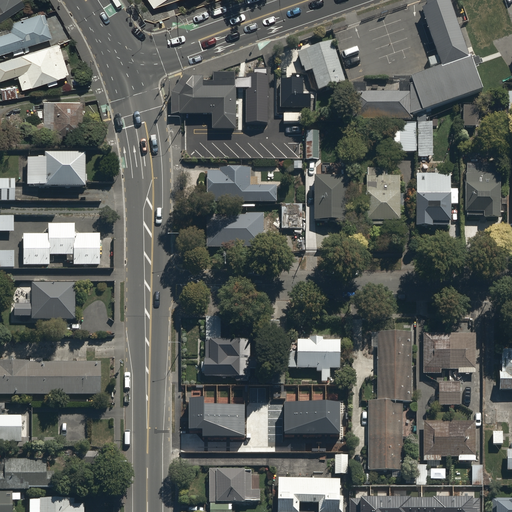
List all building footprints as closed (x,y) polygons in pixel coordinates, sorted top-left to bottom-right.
[(0,0),(0,22),(23,8),(17,0),(0,0)] [(148,0),(155,9),(168,0),(148,0)] [(469,63),(449,6),(443,8),(440,0),(437,0),(425,4),(428,13),(421,15),(441,71),(411,82),(412,86),(398,86),(398,96),(367,96),(367,88),(353,88),(353,125),(390,125),(390,153),(400,153),(400,156),(418,156),(418,160),(432,160),(432,125),(426,125),(426,116),(482,96),(471,62),(469,63)] [(511,22),(504,0),(490,0),(464,9),(479,52),(495,47),(494,43),(511,36),(511,22)] [(0,56),(51,40),(47,26),(44,15),(8,27),(11,34),(0,37),(0,56)] [(58,45),(0,63),(0,83),(17,78),(22,93),(69,78),(63,62),(68,60),(66,52),(61,53),(58,45)] [(346,87),(333,46),(298,57),(305,77),(313,75),(320,95),(346,87)] [(500,60),(493,64),(488,55),(481,58),(490,76),(504,68),(500,60)] [(269,128),(269,79),(268,79),(268,71),(257,71),(257,79),(247,79),(247,109),(244,109),(244,113),(247,113),(247,128),(269,128)] [(236,76),(213,76),(213,86),(204,86),(204,84),(194,80),(191,83),(185,79),(174,93),(172,96),(177,119),(213,119),(213,135),(237,134),(237,91),(236,91),(236,76)] [(303,79),(281,79),(281,107),(310,107),(310,94),(303,94),(303,79)] [(82,104),(44,105),(44,138),(82,138),(82,104)] [(478,111),(463,111),(463,132),(478,132),(478,111)] [(320,133),(307,133),(307,163),(320,163),(320,133)] [(301,135),(263,135),(263,157),(301,157),(301,135)] [(86,158),(45,157),(45,162),(28,162),(27,190),(45,190),(45,192),(86,192),(86,187),(87,187),(87,180),(85,179),(86,158)] [(477,163),(468,163),(468,168),(467,168),(467,179),(465,179),(464,218),(466,218),(466,221),(484,221),(484,224),(500,224),(501,179),(498,179),(499,168),(488,168),(488,159),(477,159),(477,163)] [(388,171),(368,171),(367,229),(400,230),(400,227),(401,227),(402,198),(401,198),(401,181),(388,181),(388,171)] [(220,175),(209,175),(209,208),(277,207),(277,190),(251,190),(251,173),(220,173),(220,175)] [(451,178),(416,178),(416,232),(433,232),(433,230),(448,230),(448,227),(451,227),(451,178)] [(349,180),(315,180),(315,226),(336,226),(336,228),(349,228),(349,180)] [(0,204),(15,205),(15,181),(0,181),(0,204)] [(264,233),(265,213),(208,213),(208,248),(262,248),(263,233),(264,233)] [(0,235),(14,236),(13,218),(0,218),(0,235)] [(48,237),(23,237),(23,269),(50,269),(50,259),(67,259),(67,263),(73,263),(73,269),(100,269),(100,237),(75,237),(75,228),(48,227),(48,237)] [(0,271),(14,271),(14,253),(0,253),(0,271)] [(75,288),(31,288),(31,307),(12,307),(12,321),(32,321),(32,325),(66,325),(66,331),(80,331),(80,324),(75,325),(75,288)] [(222,320),(207,321),(207,366),(203,366),(203,383),(212,383),(212,382),(236,382),(236,384),(249,384),(248,381),(251,381),(251,372),(258,372),(258,362),(251,362),(251,344),(222,344),(222,320)] [(280,357),(280,325),(266,325),(266,357),(280,357)] [(412,336),(378,336),(378,405),(369,405),(369,475),(404,475),(404,407),(412,407),(412,336)] [(476,338),(424,337),(423,378),(441,378),(442,374),(458,374),(458,378),(475,378),(476,338)] [(298,372),(298,373),(317,373),(317,376),(322,376),(322,386),(328,386),(328,383),(331,383),(331,373),(341,373),(341,345),(324,345),(324,342),(310,342),(310,345),(297,345),(297,355),(288,355),(288,372),(298,372)] [(511,395),(511,354),(501,354),(501,378),(499,378),(499,396),(511,395)] [(42,361),(29,361),(29,365),(13,365),(13,360),(8,360),(8,365),(0,365),(0,399),(101,399),(101,365),(42,365),(42,361)] [(459,386),(439,386),(439,408),(460,408),(459,386)] [(204,397),(189,397),(189,429),(202,429),(202,440),(245,440),(245,403),(204,403),(204,397)] [(340,402),(285,402),(285,437),(340,437),(340,402)] [(0,446),(21,447),(21,420),(0,419),(0,446)] [(476,425),(423,425),(423,465),(440,464),(440,460),(458,460),(458,465),(476,465),(476,425)] [(502,433),(492,433),(492,448),(502,448),(502,433)] [(348,459),(336,459),(336,478),(349,478),(348,459)] [(46,463),(0,462),(0,492),(28,493),(28,491),(53,491),(53,475),(45,475),(46,463)] [(483,465),(472,465),(472,484),(483,484),(483,465)] [(427,466),(417,466),(416,484),(427,484),(427,466)] [(218,469),(210,469),(211,503),(210,511),(232,511),(232,502),(252,502),(252,499),(260,499),(260,489),(252,489),(251,471),(245,471),(245,470),(218,471),(218,469)] [(341,483),(279,482),(278,511),(299,511),(300,507),(319,507),(319,511),(343,511),(344,501),(340,501),(341,483)] [(0,511),(11,511),(11,494),(0,493),(0,511)] [(360,498),(350,498),(349,511),(479,511),(480,498),(473,498),(473,496),(433,496),(433,498),(411,498),(411,496),(361,496),(360,498)] [(511,511),(511,501),(491,502),(491,511),(511,511)] [(73,503),(28,502),(28,511),(82,511),(83,507),(73,507),(73,503)]
